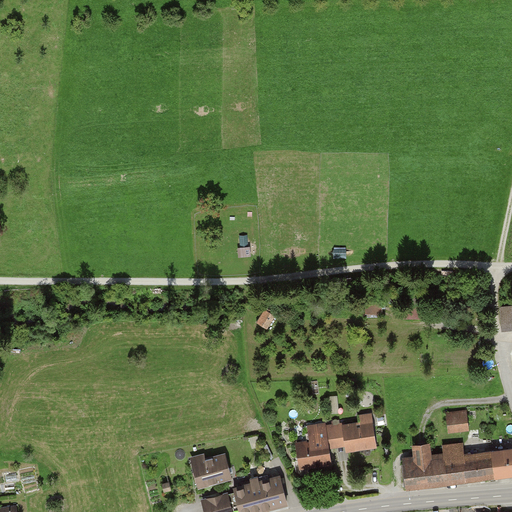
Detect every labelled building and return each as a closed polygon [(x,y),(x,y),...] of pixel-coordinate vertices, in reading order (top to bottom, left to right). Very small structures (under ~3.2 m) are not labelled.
[(433,291),(404,290),(404,301),(433,301),(433,291)] [(404,314),(427,317),(428,305),(406,302),(404,314)] [(511,306),(501,307),(503,327),(511,326),(511,306)] [(276,317),(266,311),(258,323),(269,330),(276,317)] [(467,414),(447,417),(449,430),(469,428),(467,414)] [(344,426),(348,449),(375,445),(371,421),(344,426)] [(325,426),(310,428),(310,432),(314,432),(315,440),(297,443),(300,462),(306,467),(331,463),(325,426)] [(404,463),(407,486),(511,472),(511,449),(471,455),(471,453),(464,453),(463,445),(444,447),(445,458),(430,460),(428,444),(415,446),(417,462),(404,463)] [(231,479),(226,457),(203,462),(204,467),(195,469),(199,486),(231,479)] [(276,511),(292,508),(285,478),(237,490),(242,511),(276,511)] [(232,511),(228,496),(205,501),(207,511),(232,511)]
